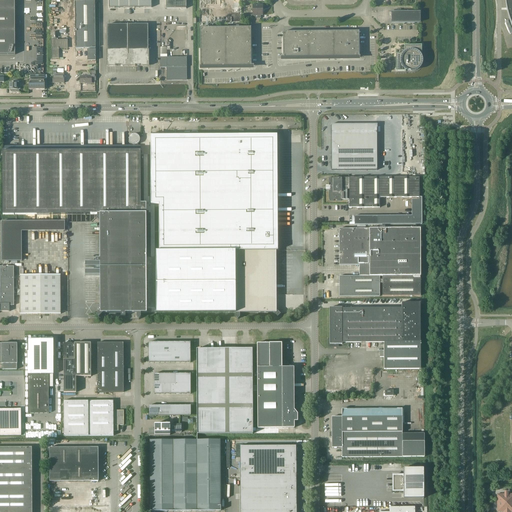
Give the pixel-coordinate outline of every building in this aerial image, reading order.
[(0,0),(0,54),(15,55),(14,0),(0,0)] [(186,0),(165,0),(166,8),(186,8),(186,0)] [(88,59),(95,59),(95,49),(95,48),(95,1),(75,1),(76,48),(89,48),(89,49),(87,49),(88,59)] [(260,15),(262,15),(262,5),(252,5),(253,8),(252,8),(251,9),(251,10),(251,11),(252,11),(253,11),(253,14),(251,14),(251,18),(261,18),(260,15)] [(391,12),(391,14),(391,23),(417,23),(417,12),(391,12)] [(148,24),(131,24),(128,25),(128,65),(133,65),(133,66),(135,66),(135,65),(142,65),(148,65),(148,53),(149,53),(149,49),(148,49),(148,24)] [(107,25),(107,48),(107,50),(107,54),(108,54),(108,65),(120,65),(120,66),(123,66),(123,65),(128,65),(128,25),(107,25)] [(240,27),(200,28),(200,66),(251,66),(251,27),(240,27)] [(359,31),(283,32),(283,58),(359,57),(359,31)] [(58,40),(58,38),(52,39),(52,58),(59,58),(59,48),(65,47),(65,44),(67,44),(67,40),(58,40)] [(421,45),(420,45),(404,45),(404,46),(404,50),(403,50),(400,54),(396,54),(395,54),(396,71),(405,71),(406,70),(407,70),(408,70),(409,71),(410,71),(411,71),(412,71),(413,71),(414,70),(415,70),(416,70),(417,69),(418,68),(419,67),(420,66),(420,65),(421,64),(421,63),(421,62),(421,61),(421,60),(421,59),(421,58),(420,57),(420,56),(421,55),(421,45)] [(166,57),(160,57),(161,67),(167,67),(167,79),(187,79),(187,57),(167,57),(166,57)] [(91,80),(95,80),(95,71),(91,71),(91,74),(90,74),(90,76),(80,76),(80,83),(91,83),(91,80)] [(53,83),(64,83),(64,74),(56,74),(56,72),(53,72),(53,83)] [(30,80),(29,80),(29,89),(45,89),(45,80),(45,75),(30,75),(30,80)] [(13,82),(9,82),(9,89),(12,89),(12,92),(19,92),(19,89),(20,89),(20,80),(13,80),(13,82)] [(331,170),(344,170),(377,170),(377,125),(331,125),(331,170)] [(151,159),(141,159),(141,166),(151,166),(151,203),(160,203),(160,251),(157,251),(158,313),(236,313),(240,313),(274,312),(280,312),(278,311),(278,309),(291,309),(291,302),(276,302),(276,250),(278,250),(277,134),(159,135),(159,134),(151,134),(151,135),(151,159)] [(130,150),(3,152),(3,214),(68,214),(98,214),(98,216),(96,217),(100,222),(100,259),(94,259),(94,263),(85,263),(85,268),(100,268),(100,271),(85,271),(85,276),(100,276),(101,306),(99,308),(101,310),(96,314),(99,317),(104,313),(106,315),(107,313),(128,313),(141,313),(148,313),(147,212),(147,203),(141,203),(141,166),(141,159),(141,150),(140,150),(130,150)] [(328,186),(328,187),(328,188),(419,187),(419,177),(349,177),(349,178),(329,178),(329,186),(328,186)] [(341,200),(347,200),(349,200),(349,208),(379,208),(379,198),(419,198),(419,187),(328,188),(328,190),(329,190),(329,200),(329,201),(333,201),(333,200),(337,200),(337,201),(341,201),(341,200)] [(422,224),(422,216),(422,198),(419,198),(419,199),(412,199),(412,216),(354,216),(354,222),(349,222),(349,225),(422,224)] [(339,265),(359,265),(359,276),(339,276),(339,296),(379,296),(379,283),(382,283),(382,296),(421,296),(420,246),(422,246),(422,241),(420,241),(420,228),(416,229),(416,225),(413,225),(413,228),(406,228),(406,229),(384,229),(384,226),(379,226),(379,229),(339,229),(339,265)] [(10,305),(14,305),(14,266),(1,266),(1,311),(10,311),(10,305)] [(21,275),(21,312),(21,314),(61,314),(61,275),(21,275)] [(330,344),(334,344),(342,344),(342,343),(384,342),(384,345),(384,370),(421,370),(420,303),(401,303),(402,308),(342,309),(342,308),(329,308),(330,344)] [(28,350),(27,350),(27,352),(28,352),(28,413),(49,413),(49,395),(49,387),(50,387),(50,383),(49,383),(49,375),(53,375),(53,357),(54,357),(54,355),(53,355),(53,350),(53,340),(53,339),(28,340),(28,350)] [(190,362),(190,342),(149,342),(149,362),(190,362)] [(0,363),(2,363),(2,369),(17,369),(17,363),(17,343),(0,343),(0,363)] [(91,343),(72,343),(64,343),(64,357),(64,359),(64,392),(76,392),(76,376),(91,376),(91,343)] [(98,392),(124,392),(123,343),(98,343),(98,392)] [(258,428),(272,428),(294,428),(294,421),(297,421),(297,414),(294,410),(294,403),(297,404),(297,398),(294,398),(294,367),(282,367),(282,343),(257,343),(258,428)] [(197,348),(197,434),(253,434),(252,348),(197,348)] [(190,374),(154,374),(154,394),(191,394),(190,374)] [(118,425),(124,425),(124,416),(120,416),(120,410),(113,410),(113,400),(64,401),(64,436),(114,435),(113,430),(118,430),(118,425)] [(191,405),(149,405),(149,416),(191,415),(191,405)] [(0,435),(21,436),(21,409),(0,408),(0,435)] [(341,457),(402,457),(425,457),(424,433),(402,433),(402,409),(342,409),(342,417),(332,417),(332,432),(331,432),(330,433),(330,436),(331,437),(332,437),(332,447),(342,447),(341,457)] [(170,435),(170,424),(155,424),(155,429),(150,429),(150,435),(170,435)] [(170,435),(181,435),(181,430),(182,429),(183,428),(182,427),(182,426),(181,426),(179,426),(179,424),(170,424),(170,435)] [(279,446),(279,440),(279,439),(246,439),(246,446),(240,446),(240,444),(236,444),(236,454),(240,454),(240,511),(296,511),(296,445),(279,446)] [(173,511),(173,440),(150,440),(150,511),(173,511)] [(173,440),(173,511),(197,510),(196,440),(173,440)] [(196,440),(197,510),(220,510),(220,440),(196,440)] [(0,511),(32,511),(32,447),(0,447),(0,511)] [(98,447),(50,447),(50,481),(99,481),(98,447)] [(393,475),(393,491),(403,491),(403,498),(423,498),(423,468),(403,468),(403,475),(393,475)] [(511,511),(511,493),(497,494),(497,511),(503,511),(502,511),(511,511)]
